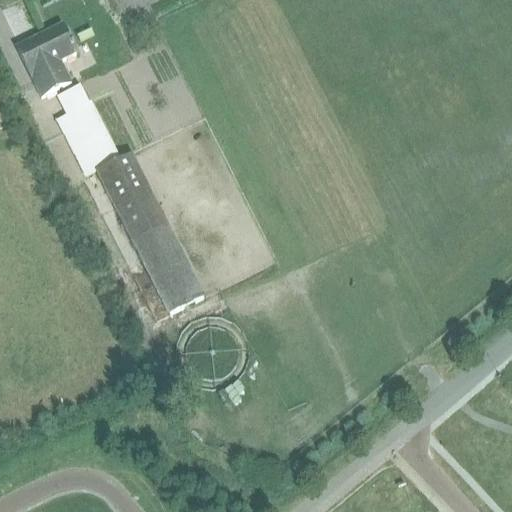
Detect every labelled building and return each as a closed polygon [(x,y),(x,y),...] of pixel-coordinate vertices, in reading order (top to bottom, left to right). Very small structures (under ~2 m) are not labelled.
[(0,30),(20,25),(12,0),(4,0),(0,1),(0,30)] [(31,80),(32,79),(40,95),(61,85),(63,89),(71,85),(61,64),(76,57),(62,28),(17,51),(31,80)] [(65,135),(78,162),(91,156),(95,167),(117,157),(91,106),(93,105),(84,87),(61,99),(69,117),(72,116),(78,129),(65,135)] [(132,158),(97,176),(169,319),(205,301),(132,158)] [(409,511),(395,496),(378,511),(409,511)]
